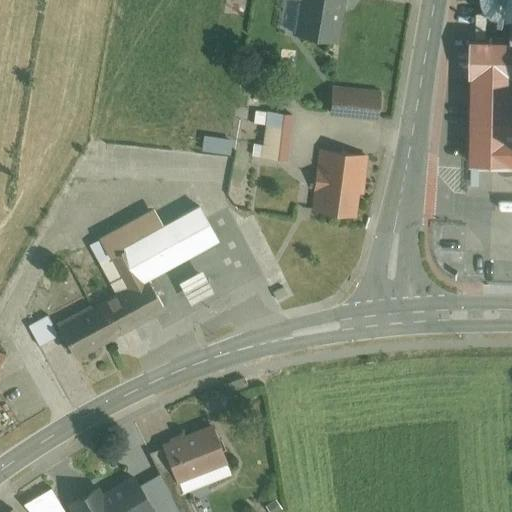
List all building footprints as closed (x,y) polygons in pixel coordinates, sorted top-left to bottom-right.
[(292,38),(340,46),(347,0),(279,0),(278,5),(298,8),(292,38)] [(511,28),(476,28),(475,162),(511,162),(511,28)] [(370,111),(371,81),(309,78),(308,108),(370,111)] [(286,108),(258,108),(257,157),(285,158),(286,108)] [(356,151),(311,149),(308,205),(353,207),(356,151)] [(118,282),(212,234),(198,205),(159,225),(152,211),(97,239),(118,282)] [(55,323),(71,357),(164,312),(148,278),(55,323)] [(169,464),(116,489),(67,511),(142,511),(167,500),(172,511),(179,511),(202,501),(195,487),(188,473),(224,455),(208,421),(160,444),(169,464)] [(60,511),(44,492),(28,506),(32,511),(60,511)]
